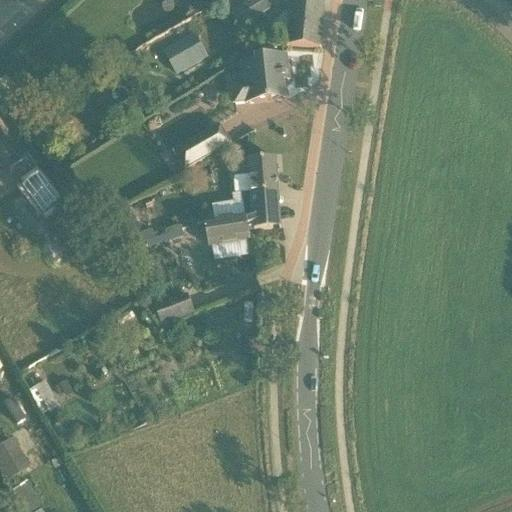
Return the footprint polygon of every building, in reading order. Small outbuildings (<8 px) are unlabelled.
[(251,0),(252,0),(231,12),(236,21),(241,28),(246,25),(276,7),(271,0),(251,0)] [(290,0),(287,40),(287,48),(320,50),(324,0),(290,0)] [(193,35),(163,51),(176,76),(206,60),(193,35)] [(241,66),(243,84),(231,86),(233,105),(245,104),(245,107),(265,103),(285,101),(283,83),(289,82),(286,58),(255,61),(255,64),(241,66)] [(24,101),(6,78),(0,82),(0,99),(9,112),(24,101)] [(174,155),(183,171),(228,145),(219,130),(174,155)] [(249,178),(234,179),(235,197),(241,196),(244,210),(272,207),(279,207),(278,194),(275,160),(255,162),(248,162),(249,178)] [(40,175),(22,188),(43,217),(62,203),(40,175)] [(245,218),(204,224),(208,249),(232,245),(251,241),(251,233),(274,231),(281,230),(279,207),(272,207),(244,210),(245,218)] [(105,241),(123,232),(114,215),(96,225),(105,241)] [(178,232),(154,237),(153,232),(135,236),(137,248),(179,240),(178,232)] [(126,238),(111,243),(116,258),(131,252),(126,238)] [(154,310),(161,328),(194,315),(188,298),(154,310)] [(46,384),(36,390),(50,415),(60,409),(46,384)] [(0,465),(9,483),(30,472),(13,441),(0,447),(0,465)] [(34,511),(41,508),(28,484),(13,493),(24,511),(34,511)]
